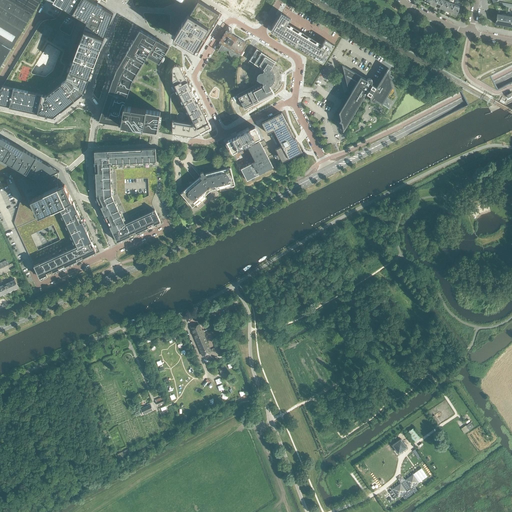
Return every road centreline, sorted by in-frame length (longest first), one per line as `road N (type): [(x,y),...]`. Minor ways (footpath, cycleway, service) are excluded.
road 1 (unclassified): [(233,285),(174,317),(130,322),(0,384)]
road 2 (secondary): [(120,275),(329,170)]
road 3 (secondary): [(329,170),(511,76)]
road 4 (residential): [(223,136),(194,77),(230,20),(259,34)]
road 5 (residential): [(91,0),(69,29),(42,14),(0,83)]
road 6 (secondary): [(0,329),(120,275)]
